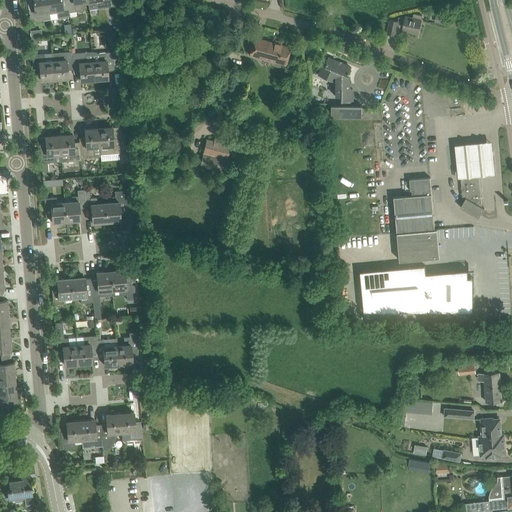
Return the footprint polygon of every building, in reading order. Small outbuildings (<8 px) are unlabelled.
[(42,12),(49,11),(47,0),(33,0),(34,8),(28,9),(30,22),(43,20),(42,12)] [(61,0),(47,0),(49,11),(50,19),(58,18),(70,16),(68,3),(62,4),(61,0)] [(67,0),(68,3),(70,12),(82,10),(81,3),(88,2),(87,0),(67,0)] [(87,0),(88,2),(95,0),(97,8),(109,6),(108,0),(87,0)] [(422,15),(414,13),(413,18),(406,17),(405,18),(399,17),(398,22),(390,20),(387,33),(395,35),(397,29),(418,33),(422,15)] [(117,28),(106,29),(107,36),(112,36),(118,35),(117,28)] [(286,64),(288,57),(290,47),(254,37),(249,54),(286,64)] [(75,47),(72,48),(74,73),(74,71),(80,70),(80,73),(81,81),(94,79),(92,51),(89,52),(86,52),(85,52),(75,53),(75,47)] [(69,51),(52,53),(54,79),(68,78),(67,67),(73,67),(74,73),(72,48),(69,48),(69,51)] [(96,52),(92,51),(94,79),(108,78),(107,70),(107,68),(113,68),(113,70),(114,70),(120,69),(118,49),(112,52),(99,53),(96,52)] [(41,80),(54,79),(52,53),(46,53),(36,54),(32,54),(34,73),(34,70),(40,70),(41,80)] [(351,67),(350,66),(327,57),(324,65),(322,65),(319,74),(318,75),(335,82),(335,96),(340,96),(340,101),(340,106),(330,106),(330,118),(362,119),(362,108),(362,106),(350,106),(350,101),(352,101),(352,88),(348,88),(349,76),(347,75),(351,67)] [(112,127),(98,128),(100,146),(101,154),(119,152),(127,151),(125,132),(122,132),(122,136),(119,137),(113,137),(112,127)] [(93,147),(100,146),(98,128),(85,129),(85,140),(80,140),(81,160),(81,162),(84,162),(83,158),(94,157),(93,147)] [(73,134),(59,136),(61,154),(61,162),(68,161),(78,160),(81,160),(80,140),(79,138),(79,142),(80,144),(74,145),(74,142),(73,134)] [(39,137),(42,172),(48,171),(48,163),(55,162),(54,154),(61,154),(59,136),(45,137),(46,147),(41,147),(40,137),(39,137)] [(226,163),(231,146),(206,139),(202,156),(201,160),(226,166),(226,163)] [(466,198),(461,207),(479,218),(484,208),(482,207),(479,175),(461,177),(463,196),(466,196),(466,198)] [(430,177),(420,178),(410,179),(411,190),(412,190),(413,196),(394,197),(398,233),(435,230),(435,229),(430,177)] [(97,197),(91,198),(90,189),(84,190),(84,198),(85,208),(91,207),(93,223),(99,223),(99,222),(106,221),(105,202),(97,203),(97,197)] [(84,198),(84,190),(77,190),(78,196),(72,196),(72,201),(65,202),(66,220),(79,219),(80,220),(78,199),(84,198)] [(124,197),(124,192),(124,190),(118,191),(118,196),(115,197),(112,197),(113,202),(105,202),(106,221),(114,220),(114,221),(114,226),(124,226),(122,213),(125,213),(124,209),(124,207),(126,207),(125,200),(124,197)] [(59,221),(66,220),(65,202),(57,202),(56,197),(44,198),(45,208),(46,218),(52,217),(52,223),(59,222),(59,221)] [(440,257),(439,242),(437,229),(435,229),(435,230),(398,233),(399,251),(400,260),(400,261),(430,258),(440,257)] [(112,234),(101,236),(102,243),(114,241),(112,234)] [(382,260),(393,258),(392,251),(381,253),(382,260)] [(425,265),(361,272),(364,311),(473,311),(473,278),(468,278),(468,270),(426,274),(425,265)] [(124,271),(111,272),(112,289),(113,295),(113,296),(127,295),(127,299),(133,298),(133,297),(132,292),(134,292),(135,291),(135,286),(133,285),(132,285),(132,281),(131,274),(125,275),(125,270),(125,269),(124,270),(124,271)] [(97,280),(91,280),(92,290),(92,294),(93,297),(94,306),(100,305),(100,296),(113,295),(112,289),(111,272),(103,272),(103,271),(97,272),(97,280)] [(84,278),(71,279),(73,297),(80,296),(81,302),(87,302),(88,306),(94,306),(93,297),(92,294),(92,290),(91,280),(91,276),(88,277),(85,277),(84,277),(84,278)] [(65,304),(65,298),(73,297),(71,279),(64,280),(63,279),(57,279),(57,283),(58,292),(52,293),(53,305),(65,304)] [(130,315),(140,314),(139,306),(129,307),(130,315)] [(0,321),(9,321),(8,311),(0,311),(0,321)] [(0,321),(0,331),(9,330),(9,321),(0,321)] [(68,338),(64,338),(62,322),(55,323),(56,339),(57,353),(63,352),(64,365),(68,364),(79,363),(77,345),(69,346),(68,338)] [(0,341),(10,340),(9,330),(0,331),(0,341)] [(142,338),(137,339),(136,332),(129,333),(129,337),(124,337),(124,345),(117,346),(118,364),(129,363),(132,363),(131,350),(137,350),(137,353),(138,353),(143,352),(143,343),(142,338)] [(84,344),(77,345),(79,363),(89,362),(89,363),(92,362),(91,350),(97,349),(96,335),(83,337),(84,344)] [(109,339),(100,339),(100,335),(96,335),(97,349),(98,353),(104,353),(105,365),(108,365),(118,364),(117,346),(116,338),(109,339)] [(0,357),(10,356),(9,351),(11,351),(10,340),(0,341),(0,357)] [(0,373),(15,373),(14,363),(10,363),(10,356),(0,357),(0,373)] [(475,363),(465,364),(466,374),(476,373),(475,363)] [(492,402),(502,401),(500,372),(490,372),(485,373),(479,374),(479,378),(480,379),(485,379),(486,389),(487,402),(492,402)] [(0,383),(16,383),(15,373),(0,373),(0,383)] [(0,383),(0,394),(16,393),(16,383),(0,383)] [(0,394),(0,411),(9,411),(8,404),(17,403),(16,393),(0,394)] [(433,402),(404,399),(403,410),(432,413),(433,402)] [(445,408),(444,416),(462,417),(462,410),(445,408)] [(142,439),(141,421),(140,422),(141,425),(135,425),(134,412),(130,412),(130,413),(120,414),(121,433),(129,432),(129,440),(142,439)] [(101,428),(101,432),(102,445),(102,450),(105,450),(107,449),(109,449),(111,448),(112,446),(113,445),(114,443),(114,442),(115,441),(115,440),(116,439),(116,438),(117,437),(117,436),(118,435),(119,435),(120,434),(121,434),(121,433),(120,414),(110,415),(110,414),(106,414),(107,427),(101,428)] [(499,419),(493,420),(493,418),(483,419),(481,419),(483,436),(483,437),(501,435),(499,419)] [(90,446),(102,445),(101,432),(95,432),(94,419),(91,420),(81,421),(82,439),(89,438),(90,446)] [(63,449),(73,448),(75,448),(74,440),(82,439),(81,421),(73,421),(67,422),(68,434),(62,435),(62,432),(61,432),(63,449)] [(505,436),(504,436),(504,435),(501,435),(483,437),(483,436),(480,436),(480,441),(479,441),(480,450),(481,450),(481,455),(487,454),(487,457),(490,457),(500,456),(500,453),(505,453),(505,451),(506,451),(505,436)] [(426,455),(428,447),(415,445),(414,453),(426,455)] [(433,455),(443,457),(460,461),(461,453),(434,448),(433,455)] [(409,459),(408,468),(430,469),(430,460),(409,459)] [(437,474),(450,473),(449,465),(436,465),(437,474)] [(33,499),(30,480),(29,474),(16,476),(16,480),(9,481),(10,490),(7,490),(9,499),(15,498),(24,497),(24,501),(25,501),(26,510),(34,509),(36,509),(35,503),(33,503),(33,499)] [(511,475),(507,476),(497,477),(497,479),(497,481),(496,483),(495,485),(493,487),(492,489),(490,492),(489,494),(489,497),(489,500),(466,503),(466,511),(474,511),(475,511),(474,511),(489,511),(492,511),(492,509),(508,508),(508,509),(511,508),(511,475)] [(137,478),(106,480),(107,511),(114,511),(114,505),(122,505),(121,485),(131,484),(132,511),(137,511),(139,511),(137,478)] [(151,482),(140,482),(141,503),(152,502),(151,482)]
